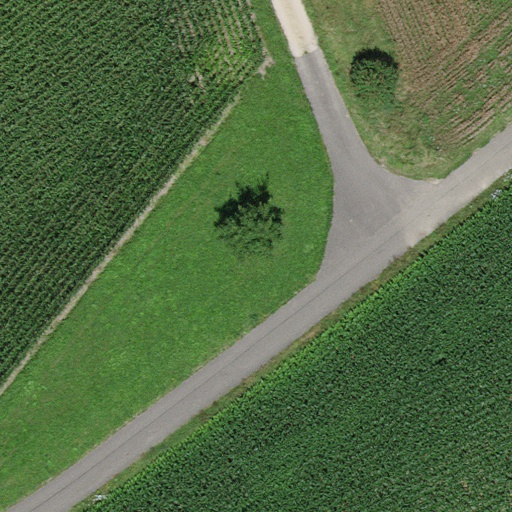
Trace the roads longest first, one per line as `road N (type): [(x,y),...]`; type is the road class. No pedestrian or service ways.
road 1 (track): [(27,511),(175,407),(511,137)]
road 2 (track): [(376,244),(300,63)]
